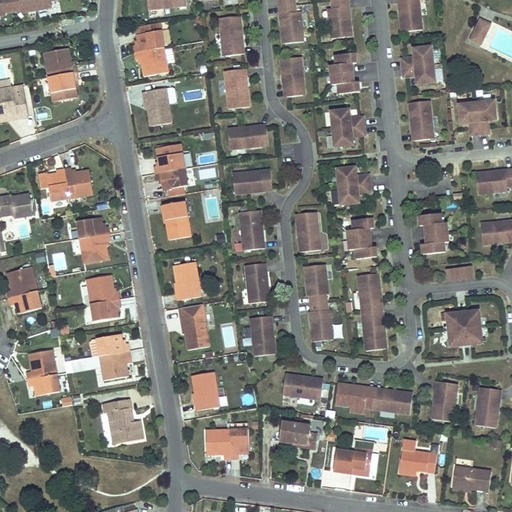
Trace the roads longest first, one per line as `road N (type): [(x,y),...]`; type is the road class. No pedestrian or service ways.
road 1 (residential): [(411,293),(411,353),(396,361),(314,357),(305,349),(284,215),(308,166),(304,139),(271,94),(260,0)]
road 2 (residential): [(180,482),(120,121)]
road 3 (residential): [(351,509),(180,482)]
road 4 (residential): [(379,0),(399,162)]
road 5 (residential): [(399,162),(411,293)]
road 6 (residential): [(0,159),(120,121)]
